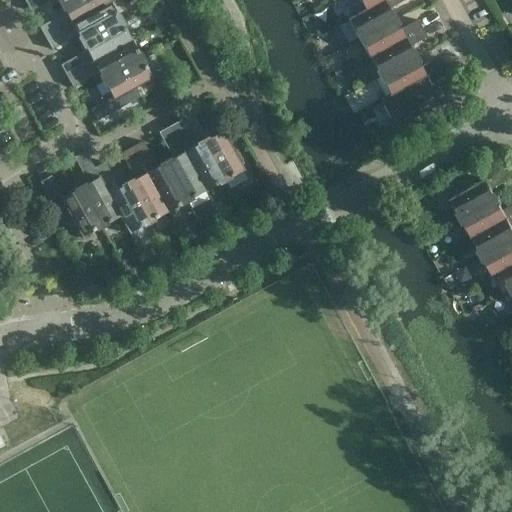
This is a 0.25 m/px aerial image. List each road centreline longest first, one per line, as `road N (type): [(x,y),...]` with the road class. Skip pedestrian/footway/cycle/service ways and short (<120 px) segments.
road 1 (tertiary): [(53,333),(133,318),(302,226)]
road 2 (tertiary): [(323,215),(509,110)]
road 3 (residential): [(73,131),(98,147),(188,97)]
road 4 (residential): [(53,333),(36,278),(0,216)]
road 5 (residential): [(73,131),(39,63),(0,28)]
road 6 (residential): [(509,110),(447,0)]
